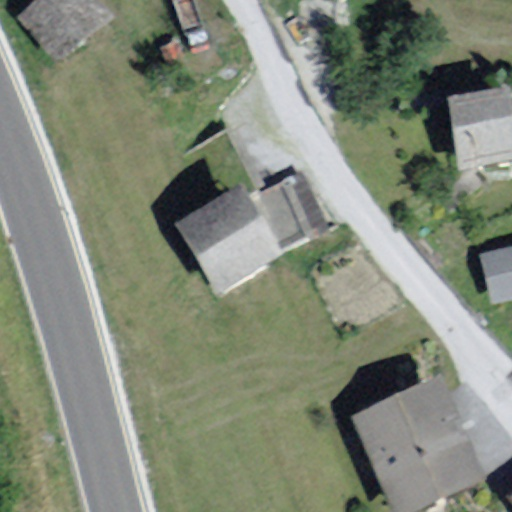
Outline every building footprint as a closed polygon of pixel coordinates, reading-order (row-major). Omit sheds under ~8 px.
[(109,0),(65,0),(30,28),(67,75),(130,26),(109,0)] [(511,105),(464,110),(471,181),(511,177),(511,105)] [(202,197),(258,182),(242,123),(186,138),(202,197)] [(268,206),(192,241),(223,307),(299,271),(268,206)] [(511,257),(487,262),(499,317),(511,313),(511,257)] [(457,390),(365,427),(399,511),(442,511),(497,490),(457,390)]
